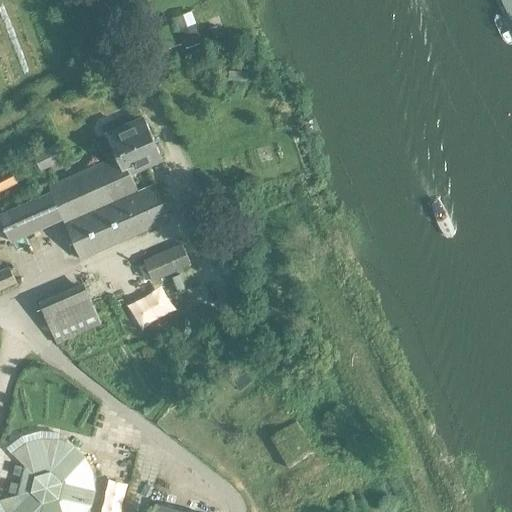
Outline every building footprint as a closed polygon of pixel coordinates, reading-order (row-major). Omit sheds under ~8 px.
[(511,0),(498,0),(511,31),(511,0)] [(195,24),(179,30),(187,50),(203,44),(195,24)] [(121,175),(127,172),(159,158),(142,117),(103,134),(114,158),(121,175)] [(32,155),(38,168),(59,160),(53,146),(32,155)] [(0,222),(8,241),(45,225),(60,218),(78,259),(168,219),(152,184),(136,191),(127,172),(121,175),(114,158),(46,187),(49,192),(0,213),(0,222)] [(0,189),(14,183),(7,169),(0,173),(0,189)] [(150,280),(152,279),(186,264),(178,245),(142,261),(150,280)] [(244,266),(226,275),(237,302),(256,293),(244,266)] [(0,287),(13,282),(7,267),(0,269),(0,287)] [(85,287),(41,307),(57,343),(101,323),(85,287)] [(299,423),(275,437),(293,467),(317,453),(299,423)] [(24,446),(10,456),(21,471),(16,484),(16,498),(0,501),(0,511),(85,511),(88,509),(91,492),(89,476),(81,461),(71,451),(54,441),(36,442),(24,446)] [(203,511),(204,511),(155,500),(152,511),(203,511)]
